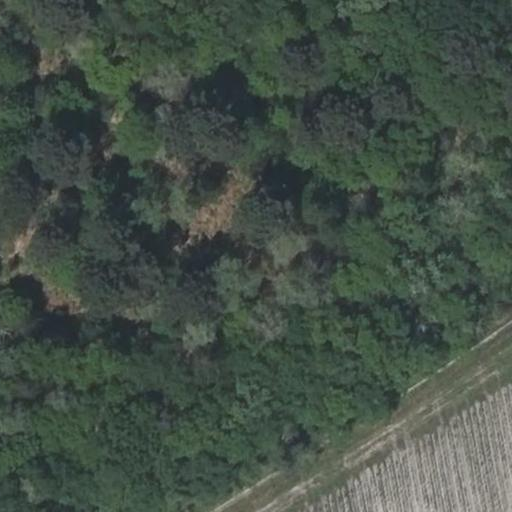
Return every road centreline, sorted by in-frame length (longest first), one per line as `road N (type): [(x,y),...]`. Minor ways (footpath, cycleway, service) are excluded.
road 1 (track): [(511,290),(164,511)]
road 2 (track): [(244,511),(511,343)]
road 3 (track): [(511,462),(248,509)]
